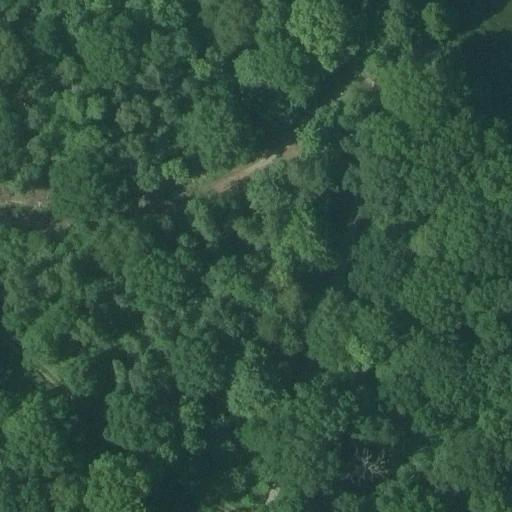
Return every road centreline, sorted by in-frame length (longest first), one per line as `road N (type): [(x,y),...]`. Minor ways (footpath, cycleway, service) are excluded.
road 1 (track): [(416,46),(384,37),(337,106),(292,144),(244,178),(152,219),(74,231),(0,222)]
road 2 (track): [(416,46),(278,511)]
road 3 (track): [(0,319),(100,387),(237,511)]
road 4 (unclassified): [(511,143),(416,46),(430,0)]
